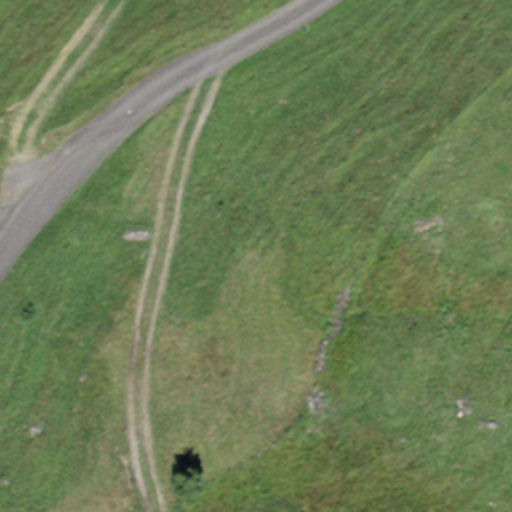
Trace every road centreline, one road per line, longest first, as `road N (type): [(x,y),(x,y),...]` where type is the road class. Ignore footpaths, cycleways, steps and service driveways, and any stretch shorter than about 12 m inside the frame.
road 1 (track): [(182,81),(153,205),(118,451),(146,511)]
road 2 (track): [(328,0),(182,81),(39,199),(0,251)]
road 3 (track): [(39,199),(28,157),(32,120),(109,0)]
